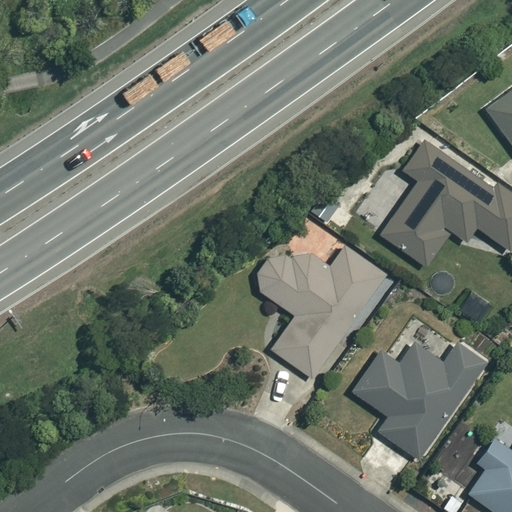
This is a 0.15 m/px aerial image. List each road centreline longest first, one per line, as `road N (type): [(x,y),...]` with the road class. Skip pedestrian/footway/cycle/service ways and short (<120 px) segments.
road 1 (trunk): [(385,0),(0,265)]
road 2 (residential): [(24,511),(120,446),(172,433),(252,448),(349,511)]
road 3 (trunk): [(0,188),(268,0)]
